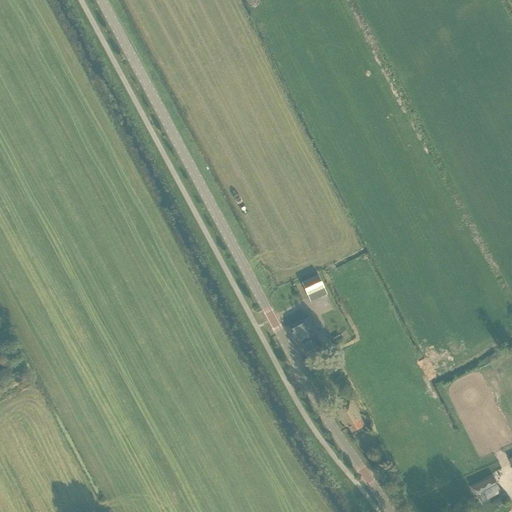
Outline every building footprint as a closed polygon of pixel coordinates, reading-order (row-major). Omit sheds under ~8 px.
[(324,292),(318,279),(302,287),(308,300),(324,292)] [(309,316),(288,328),(296,343),(301,341),(307,352),(321,345),(315,333),(318,332),(309,316)] [(336,371),(331,360),(322,365),(327,375),(336,371)] [(364,426),(350,400),(335,408),(342,420),(345,425),(347,424),(352,433),(364,426)] [(494,476),(473,487),(477,495),(484,491),(488,499),(502,492),(494,476)] [(502,497),(494,501),(497,507),(505,503),(502,497)]
